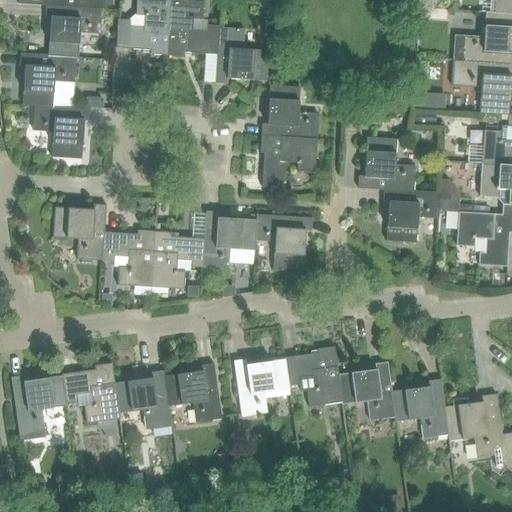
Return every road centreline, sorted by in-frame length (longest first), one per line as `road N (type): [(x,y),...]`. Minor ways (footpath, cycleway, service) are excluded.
road 1 (residential): [(511,305),(476,307),(410,292),(37,332)]
road 2 (residential): [(125,106),(187,109),(187,147),(124,145)]
road 3 (residential): [(0,183),(111,184),(124,145)]
